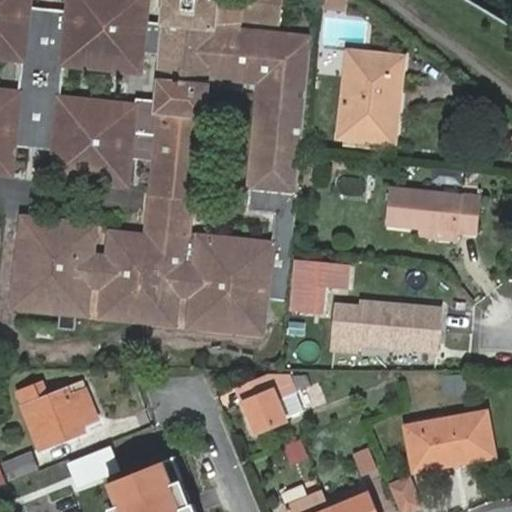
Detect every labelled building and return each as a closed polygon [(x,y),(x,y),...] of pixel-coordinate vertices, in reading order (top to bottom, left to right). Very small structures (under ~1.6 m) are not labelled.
[(62,176),(61,178),(81,181),(81,178),(100,180),(99,183),(118,185),(119,182),(129,183),(131,158),(155,161),(157,136),(135,133),(137,111),(127,109),(128,106),(108,104),(108,107),(89,105),(90,102),(70,100),(70,103),(60,102),(64,61),(74,62),(74,64),(93,66),(93,64),(112,66),(111,69),(130,71),(131,68),(141,69),(143,52),(162,54),(165,24),(146,22),(148,0),(70,0),(69,11),(30,7),(30,0),(0,0),(0,171),(1,172),(2,169),(12,170),(15,146),(55,150),(52,175),(62,176)] [(149,208),(146,233),(145,241),(111,237),(109,255),(95,253),(96,235),(79,233),(80,221),(70,220),(69,224),(53,222),(54,218),(36,216),(35,219),(25,218),(15,301),(25,301),(25,306),(42,308),(43,303),(61,305),(62,310),(79,312),(80,308),(88,309),(91,284),(106,285),(103,310),(113,311),(113,315),(130,317),(131,313),(148,315),(148,319),(166,321),(167,316),(179,318),(181,294),(196,295),(193,320),(203,321),(203,325),(220,327),(221,323),(238,324),(238,329),(256,331),(256,326),(268,328),(271,298),(277,245),(266,244),(267,240),(248,238),(248,242),(231,240),(231,237),(220,236),(220,247),(201,245),(199,265),(184,263),(187,240),(192,240),(194,212),(182,211),(184,195),(195,196),(199,196),(209,81),(230,82),(234,49),(238,48),(240,30),(214,27),(216,0),(213,0),(167,0),(165,24),(162,54),(157,112),(159,113),(157,136),(155,161),(152,192),(157,192),(155,209),(149,208)] [(244,3),(216,0),(214,27),(240,30),(238,48),(234,49),(230,82),(260,84),(248,209),(280,212),(277,241),(277,245),(271,298),(292,300),(317,37),(241,29),(243,17),(244,3)] [(244,0),(244,3),(243,17),(281,21),(282,0),(244,0)] [(351,0),(320,0),(320,9),(350,11),(351,0)] [(401,57),(354,52),(348,104),(341,103),(337,138),(385,143),(389,109),(384,109),(385,101),(397,102),(401,57)] [(348,104),(354,52),(347,52),(341,103),(348,104)] [(393,143),(397,102),(385,101),(384,109),(389,109),(385,143),(393,143)] [(388,186),(385,224),(474,232),(477,194),(388,186)] [(194,212),(195,196),(184,195),(182,211),(194,212)] [(98,222),(80,221),(79,233),(96,235),(98,222)] [(145,241),(146,233),(112,230),(111,237),(145,241)] [(202,234),(201,245),(220,247),(220,236),(202,234)] [(354,344),(434,351),(438,309),(358,301),(357,307),(330,305),(326,349),(353,352),(354,344)] [(242,386),(260,431),(288,420),(280,398),(295,391),(290,377),(271,375),(242,386)] [(23,402),(42,448),(86,431),(83,425),(98,420),(86,387),(71,393),(68,385),(23,402)] [(408,426),(415,471),(494,458),(488,414),(408,426)] [(286,445),(294,464),(311,458),(303,438),(286,445)] [(356,453),(364,473),(380,467),(372,447),(356,453)] [(32,449),(0,462),(0,465),(7,483),(39,470),(32,449)] [(113,484),(123,511),(185,511),(167,463),(113,484)] [(393,480),(401,511),(411,511),(425,508),(416,474),(393,480)] [(333,511),(332,510),(324,489),(281,506),(284,511),(333,511)] [(332,510),(333,511),(377,511),(370,494),(332,510)]
